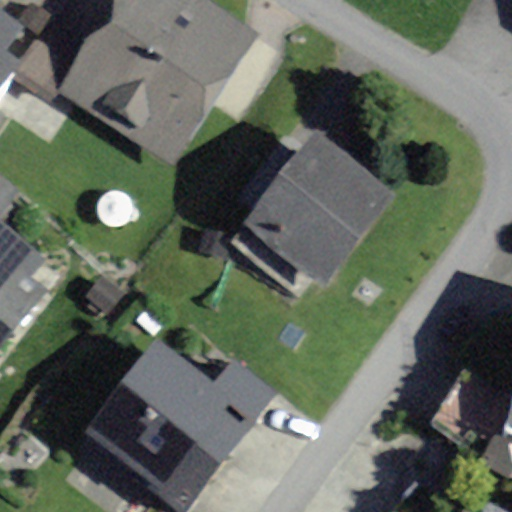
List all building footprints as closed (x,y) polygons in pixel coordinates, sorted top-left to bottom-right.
[(0,0),(0,94),(64,0),(0,0)] [(117,0),(54,97),(166,170),(253,36),(198,0),(117,0)] [(245,237),(325,293),(391,201),(310,144),(245,237)] [(0,361),(46,303),(23,285),(38,266),(0,236),(0,361)] [(81,451),(161,511),(187,511),(274,397),(233,366),(211,396),(155,354),(81,451)]
